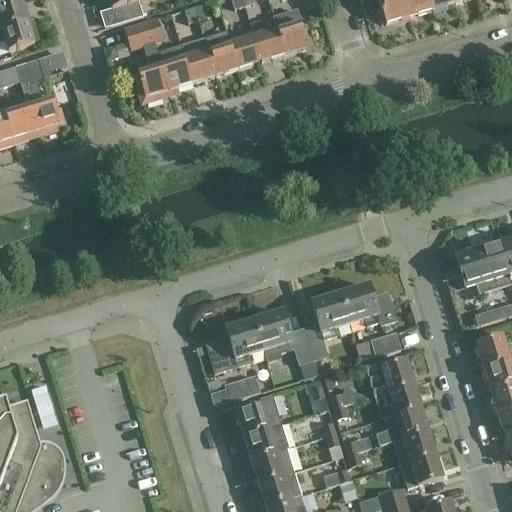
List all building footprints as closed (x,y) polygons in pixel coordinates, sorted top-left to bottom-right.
[(0,0),(0,8),(20,3),(18,0),(0,0)] [(138,7),(135,0),(106,0),(111,15),(119,12),(124,28),(143,22),(138,7)] [(234,13),(244,10),(240,0),(232,0),(230,1),(233,10),(234,13)] [(254,7),(253,4),(252,0),(240,0),(244,10),(254,7)] [(292,0),(295,9),(315,4),(314,0),(292,0)] [(376,0),(377,2),(380,12),(375,14),(378,24),(382,26),(384,25),(385,28),(409,21),(402,0),(376,0)] [(402,0),(409,21),(432,14),(428,0),(402,0)] [(428,0),(432,14),(455,7),(453,0),(428,0)] [(0,33),(26,25),(20,3),(0,8),(0,33)] [(197,25),(208,22),(204,9),(193,12),(196,22),(197,25)] [(197,25),(196,22),(193,12),(184,15),(188,28),(197,25)] [(276,33),(285,59),(308,52),(300,26),(298,21),(289,24),(290,29),(276,33)] [(33,45),(39,43),(33,23),(26,25),(0,33),(0,46),(3,46),(7,57),(34,49),(33,45)] [(153,46),(164,43),(158,23),(147,26),(153,46)] [(285,59),(276,33),(264,37),(260,25),(250,28),(254,41),(262,67),(285,59)] [(157,58),(153,46),(147,26),(124,33),(128,47),(131,55),(143,51),(150,73),(137,77),(141,92),(135,94),(141,111),(162,104),(160,98),(169,96),(157,58)] [(239,74),(231,48),(227,36),(203,44),(215,81),(239,74)] [(231,48),(239,74),(262,67),(254,41),(231,48)] [(180,51),(192,88),(215,81),(203,44),(180,51)] [(169,96),(192,88),(180,51),(157,58),(169,96)] [(39,64),(15,71),(18,81),(23,94),(27,109),(35,136),(43,134),(45,139),(66,133),(61,114),(55,116),(51,102),(40,105),(35,89),(46,86),(39,64)] [(18,81),(15,71),(1,76),(4,85),(18,81)] [(27,139),(35,136),(27,109),(4,116),(12,143),(14,149),(29,144),(27,139)] [(0,153),(14,149),(12,143),(4,116),(0,117),(0,153)] [(511,278),(511,245),(498,249),(508,280),(511,278)] [(511,288),(508,280),(498,249),(455,263),(464,293),(473,290),(476,299),(511,288)] [(340,298),(349,329),(363,324),(365,331),(379,327),(381,331),(396,326),(387,297),(371,302),(368,289),(354,293),(354,290),(342,294),(343,297),(340,298)] [(318,329),(303,333),(312,366),(327,361),(322,345),(335,341),(333,334),(349,329),(340,298),(337,299),(336,295),(324,299),(325,302),(312,306),(318,329)] [(257,323),(253,324),(263,355),(278,350),(281,357),(294,353),(299,370),(312,366),(303,333),(289,337),(282,315),(269,319),(268,316),(256,320),(257,323)] [(263,355),(253,324),(250,325),(249,323),(238,326),(239,328),(225,332),(229,345),(223,347),(222,345),(207,349),(215,377),(251,366),(248,359),(263,355)] [(375,362),(400,354),(395,337),(370,345),(375,362)] [(484,373),(509,365),(501,341),(476,349),(484,373)] [(387,396),(413,388),(405,364),(380,372),(387,396)] [(511,375),(509,365),(484,373),(491,397),(511,389),(511,375)] [(235,405),(260,397),(254,380),(229,388),(235,405)] [(371,384),(378,419),(389,417),(382,381),(371,384)] [(413,388),(387,396),(395,419),(420,412),(413,388)] [(309,393),(313,405),(325,402),(321,389),(309,393)] [(511,389),(491,397),(498,420),(511,415),(511,389)] [(347,397),(340,399),(329,402),(333,415),(338,413),(337,410),(343,408),(350,406),(347,397)] [(244,440),(281,429),(272,399),(260,403),(262,408),(236,416),(244,440)] [(346,422),(343,408),(337,410),(338,413),(333,415),(336,425),(346,422)] [(379,450),(402,443),(427,435),(420,412),(395,419),(383,423),(386,435),(375,439),(379,450)] [(36,511),(38,511),(42,510),(45,508),(48,505),(51,503),(54,500),(56,497),(58,493),(60,490),(61,486),(62,482),(63,478),(63,474),(63,470),(62,466),(61,462),(60,459),(58,455),(55,453),(52,450),(48,449),(44,448),(40,448),(36,449),(25,413),(5,420),(3,415),(0,416),(0,511),(36,511)] [(511,415),(498,420),(506,443),(511,440),(511,415)] [(321,430),(325,443),(330,441),(329,438),(334,436),(332,427),(321,430)] [(251,464),(286,453),(288,452),(281,429),(244,440),(251,464)] [(292,456),(324,445),(319,431),(287,443),(292,456)] [(409,466),(434,458),(427,435),(402,443),(409,466)] [(338,450),(334,436),(329,438),(330,441),(325,443),(328,453),(338,450)] [(343,449),(347,461),(352,460),(351,457),(357,455),(354,446),(343,449)] [(258,487),(293,476),(286,453),(251,464),(258,487)] [(361,469),(357,455),(351,457),(352,460),(347,461),(350,472),(361,469)] [(434,458),(409,466),(416,490),(442,482),(434,458)] [(339,488),(349,485),(346,474),(335,477),(339,488)] [(292,503),(301,501),(293,476),(258,487),(265,511),(291,503),(292,503)] [(322,486),(301,490),(305,511),(313,511),(312,500),(324,498),(322,486)] [(343,491),(328,493),(330,506),(345,503),(343,491)] [(379,511),(387,511),(406,506),(402,493),(376,501),(379,511)] [(291,503),(265,511),(304,511),(301,501),(292,503),(291,503)]
